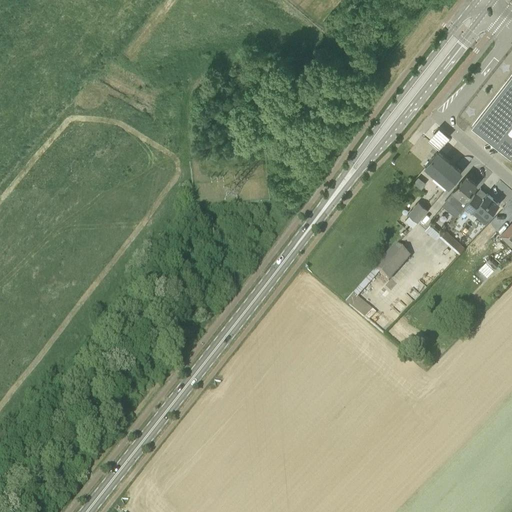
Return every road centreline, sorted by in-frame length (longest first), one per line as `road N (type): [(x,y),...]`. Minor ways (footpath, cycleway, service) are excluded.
road 1 (secondary): [(332,198),(87,511)]
road 2 (secondary): [(332,198),(487,9)]
road 3 (secondary): [(476,1),(387,112),(332,198)]
